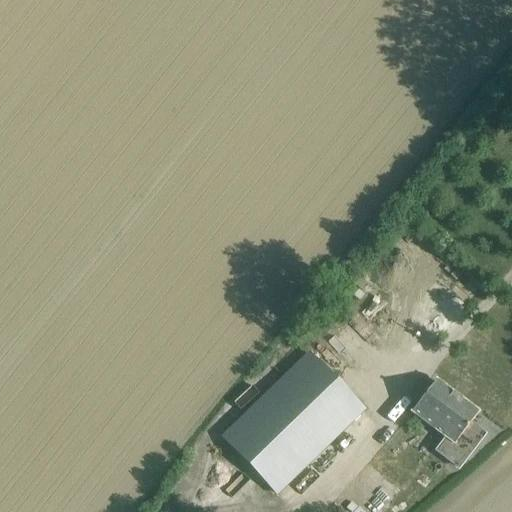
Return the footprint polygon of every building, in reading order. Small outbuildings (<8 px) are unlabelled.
[(296,346),(267,367),(275,379),(304,357),(296,346)] [(308,357),(222,440),(276,497),(363,414),(308,357)] [(435,383),(411,415),(445,441),(436,454),(451,466),(459,471),(484,437),(470,426),(478,415),(435,383)] [(213,485),(230,466),(212,450),(195,469),(213,485)] [(350,468),(344,498),(360,501),(366,471),(350,468)] [(374,478),(359,511),(389,511),(399,488),(374,478)]
